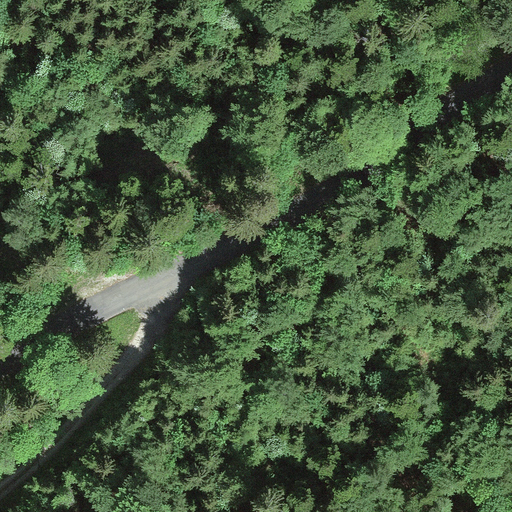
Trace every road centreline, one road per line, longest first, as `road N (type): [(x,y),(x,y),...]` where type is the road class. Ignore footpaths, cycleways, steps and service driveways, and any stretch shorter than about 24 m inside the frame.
road 1 (tertiary): [(511,70),(309,204),(0,362)]
road 2 (track): [(0,489),(147,331),(187,264)]
